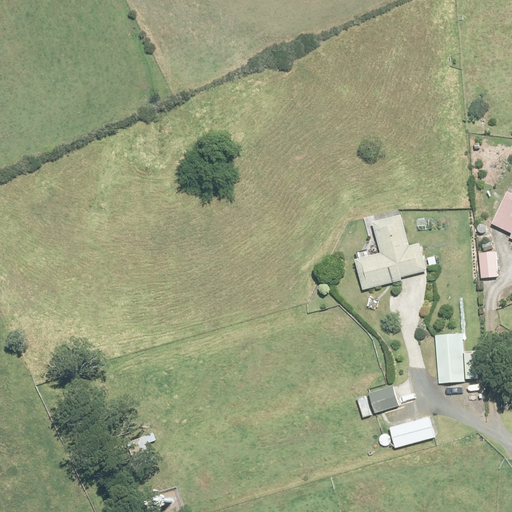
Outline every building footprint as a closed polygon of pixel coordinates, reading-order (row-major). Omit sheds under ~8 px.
[(511,240),(511,191),(509,190),(492,223),(511,233),(508,238),(511,240)] [(358,260),(365,288),(429,271),(421,242),(409,245),(400,209),(365,218),(370,237),(377,235),(382,254),(358,260)] [(495,253),(479,254),(481,277),(496,277),(495,253)] [(464,335),(437,336),(440,382),(466,380),(464,335)] [(370,396),(359,398),(363,416),(387,412),(388,418),(400,416),(399,407),(400,407),(396,388),(370,393),(370,396)] [(434,417),(391,429),(396,448),(439,436),(434,417)]
